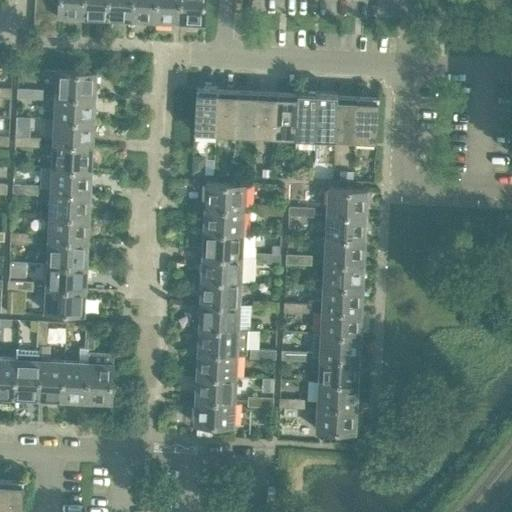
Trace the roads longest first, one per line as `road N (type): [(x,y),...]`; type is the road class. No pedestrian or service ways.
road 1 (residential): [(0,450),(260,465)]
road 2 (residential): [(153,308),(164,50)]
road 3 (residential): [(223,56),(404,69)]
road 4 (residential): [(164,50),(32,42)]
